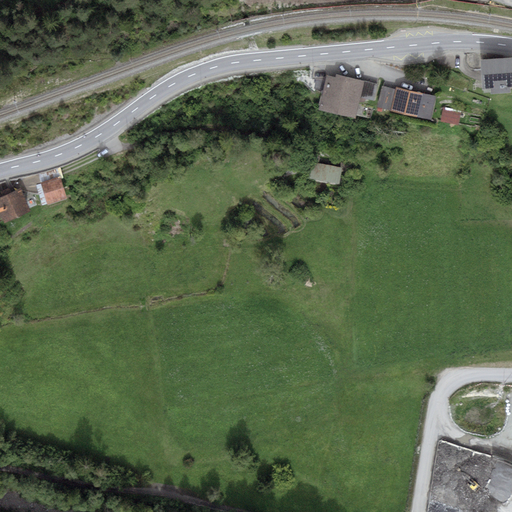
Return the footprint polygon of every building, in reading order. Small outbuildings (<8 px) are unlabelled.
[(511,86),(511,56),(480,59),(482,88),(491,88),(491,93),(511,92),(511,87),(511,86)] [(336,77),(327,75),(318,109),(356,118),(361,97),(365,81),(336,74),(336,77)] [(377,84),(365,81),(361,97),(373,100),(377,84)] [(390,111),(395,89),(382,86),(377,108),(390,111)] [(395,89),(390,111),(431,120),(436,96),(396,88),(395,89)] [(443,107),(440,121),(459,125),(462,111),(443,107)] [(341,170),(313,163),(310,177),(337,185),(341,170)] [(67,198),(61,177),(63,176),(61,169),(39,175),(41,184),(36,185),(42,205),(67,198)] [(21,188),(0,197),(0,210),(5,223),(31,211),(21,188)] [(511,507),(511,466),(498,458),(480,490),(511,507)]
